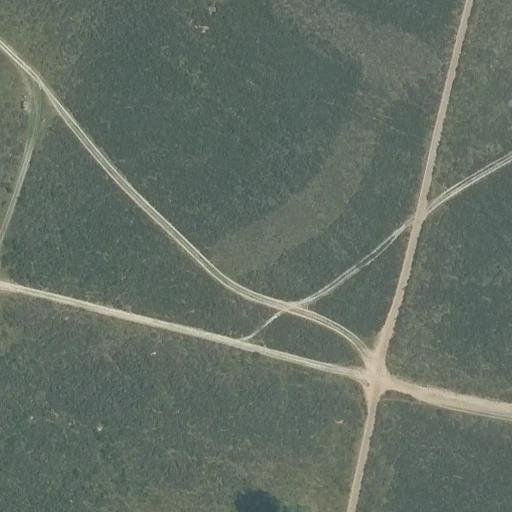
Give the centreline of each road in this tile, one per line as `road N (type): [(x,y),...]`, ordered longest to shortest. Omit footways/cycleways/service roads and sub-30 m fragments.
road 1 (track): [(386,363),(314,312),(241,291),(38,86)]
road 2 (track): [(0,283),(380,388)]
road 3 (unknown): [(471,0),(386,363)]
road 4 (track): [(0,233),(34,142),(38,86)]
road 5 (unknown): [(386,363),(352,511)]
